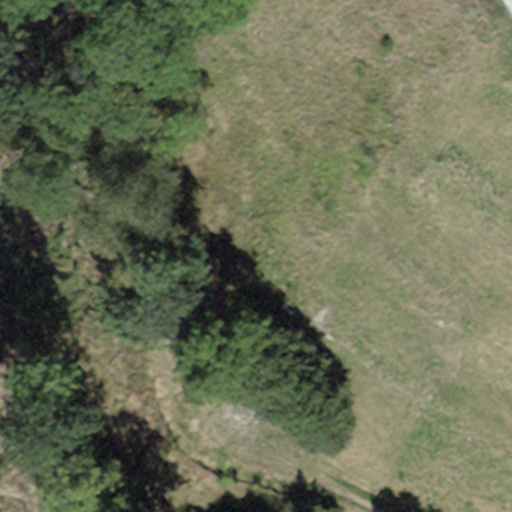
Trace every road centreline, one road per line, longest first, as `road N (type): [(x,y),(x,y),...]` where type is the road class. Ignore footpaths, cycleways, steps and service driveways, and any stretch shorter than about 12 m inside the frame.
road 1 (track): [(201,412),(233,380),(309,477),(375,511)]
road 2 (track): [(309,477),(201,412)]
